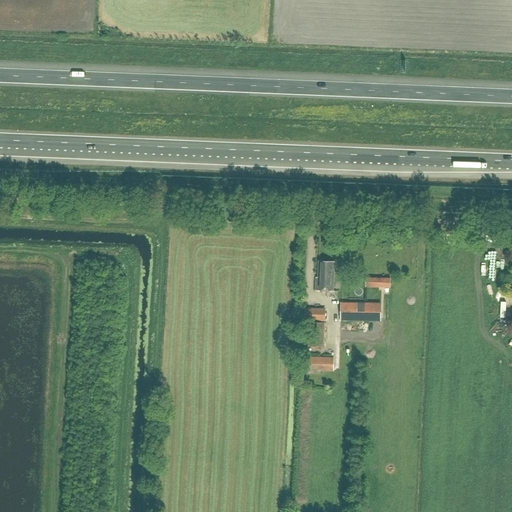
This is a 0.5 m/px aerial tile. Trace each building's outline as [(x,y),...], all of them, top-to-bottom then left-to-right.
[(334,273),(334,263),(319,263),(319,273),(316,273),(316,291),(336,292),(337,274),(334,273)] [(390,287),(390,279),(366,279),(366,287),(390,287)] [(381,302),(340,302),(340,320),(381,320),(381,302)] [(305,309),(304,321),(326,322),(326,309),(305,309)] [(310,347),(324,347),(325,323),(310,323),(310,347)] [(308,370),(332,371),(332,359),(308,358),(308,370)]
